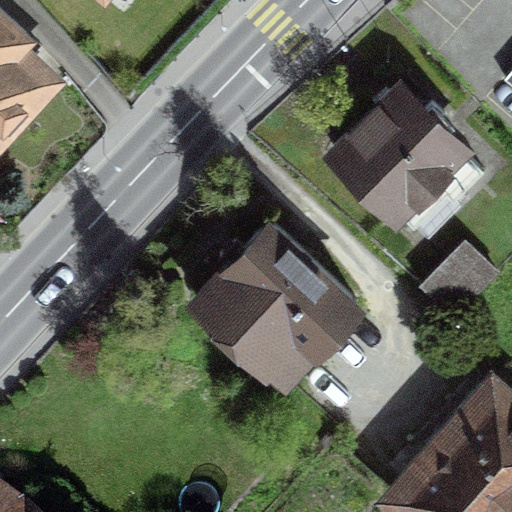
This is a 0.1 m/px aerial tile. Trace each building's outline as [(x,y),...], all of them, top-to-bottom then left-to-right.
[(0,0),(0,121),(77,37),(34,0),(0,0)] [(511,61),(483,95),(511,119),(511,61)] [(397,222),(482,145),(417,73),(331,150),(397,222)] [(267,202),(180,289),(276,386),(364,300),(267,202)] [(493,265),(460,235),(419,280),(453,310),(493,265)] [(511,357),(485,334),(367,470),(415,511),(508,511),(511,509),(511,357)]
